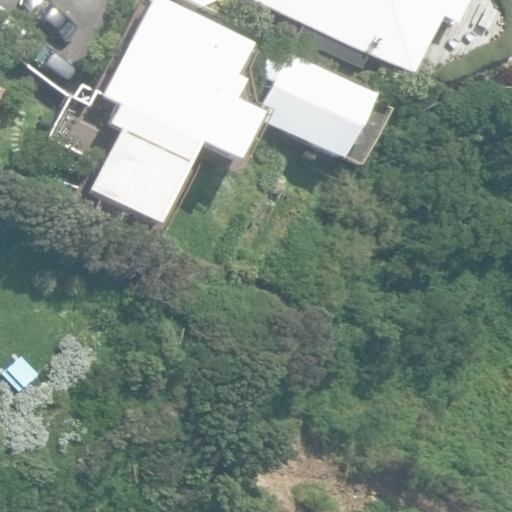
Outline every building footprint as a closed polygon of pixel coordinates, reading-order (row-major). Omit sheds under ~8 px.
[(163,0),(194,15),(225,2),(224,0),(163,0)] [(398,169),(439,190),(467,134),(481,141),(510,83),(495,76),(499,66),(366,0),(336,0),(308,58),(301,63),(295,68),(290,79),(290,87),(291,93),(282,111),(336,138),(329,153),(391,184),(398,169)] [(142,50),(234,93),(259,81),(227,12),(142,50)] [(80,287),(148,322),(189,241),(225,259),(249,213),(221,199),(230,180),(221,175),(236,146),(237,144),(142,96),(92,195),(82,213),(98,222),(110,228),(80,287)] [(271,225),(350,266),(384,200),(303,159),(270,224),(271,225)] [(0,168),(0,207),(8,211),(23,179),(0,168)]
